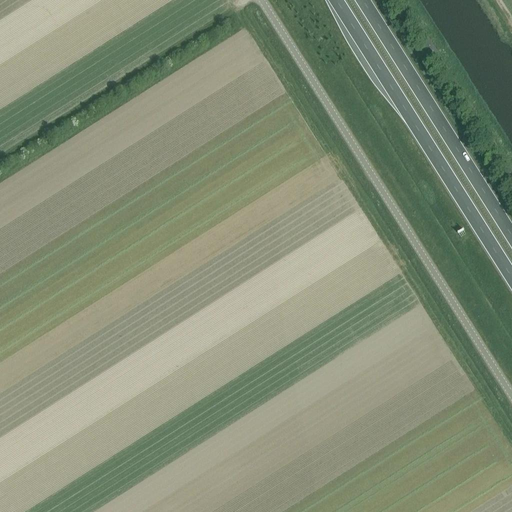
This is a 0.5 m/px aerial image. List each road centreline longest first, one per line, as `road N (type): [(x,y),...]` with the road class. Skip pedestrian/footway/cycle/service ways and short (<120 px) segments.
road 1 (unclassified): [(511,396),(261,0)]
road 2 (trunk): [(335,0),(511,277)]
road 3 (trunk): [(511,236),(362,0)]
